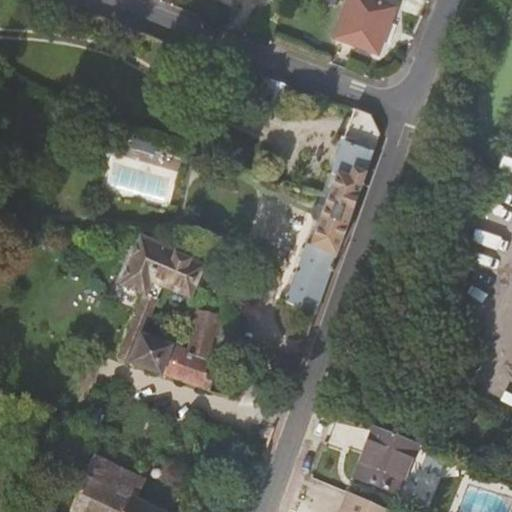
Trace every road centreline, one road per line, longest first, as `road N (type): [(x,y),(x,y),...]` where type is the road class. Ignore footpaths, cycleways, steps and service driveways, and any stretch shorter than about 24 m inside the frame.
road 1 (residential): [(258,511),(406,111)]
road 2 (tertiary): [(93,0),(406,111)]
